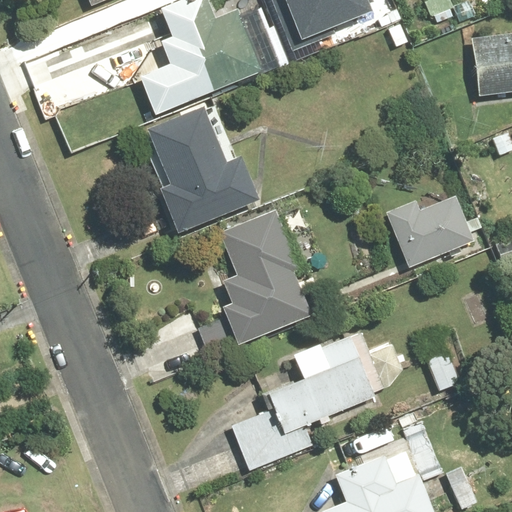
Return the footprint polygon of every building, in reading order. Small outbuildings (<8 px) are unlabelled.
[(139,75),(154,113),(263,70),(239,9),(215,18),(208,0),(176,0),(159,7),(171,36),(160,40),(169,62),(139,75)] [(269,0),(290,50),(375,16),(368,0),(269,0)] [(511,31),(470,36),(478,96),(511,91),(511,31)] [(159,187),(176,230),(257,198),(239,155),(226,160),(202,103),(146,125),(170,183),(159,187)] [(416,199),(385,212),(407,267),(475,240),(457,194),(420,209),(416,199)] [(275,208),(218,231),(235,274),(222,279),(231,302),(222,306),(238,344),(311,314),(293,270),(299,268),(275,208)] [(274,408),(230,425),(247,469),(313,444),(305,424),(377,396),(374,391),(389,385),(402,369),(392,344),(368,353),(360,332),(333,342),(331,338),(294,352),(305,379),(268,393),(274,408)] [(453,366),(443,349),(422,360),(432,378),(453,366)] [(320,511),(435,511),(411,448),(385,457),(384,454),(335,473),(345,500),(320,510),(320,511)] [(457,466),(438,474),(450,504),(469,496),(457,466)]
